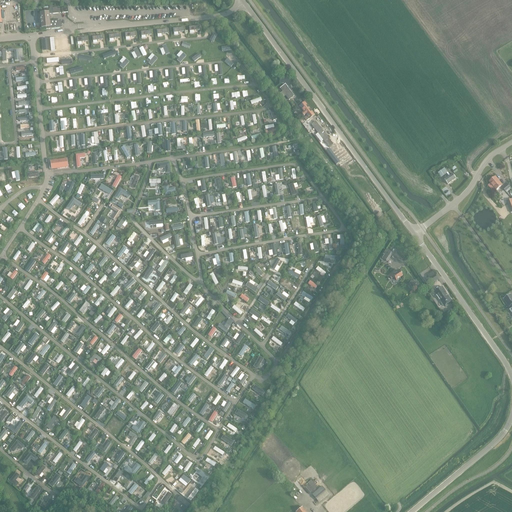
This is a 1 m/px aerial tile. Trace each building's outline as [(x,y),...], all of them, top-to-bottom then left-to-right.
[(59,26),(61,26),(61,21),(50,22),(49,12),(40,13),(41,27),(46,27),(46,29),(60,28),(59,26)] [(21,56),(23,56),(23,48),(15,48),(15,50),(19,50),(19,60),(21,60),(21,56)] [(183,54),(177,61),(180,63),(186,56),(183,54)] [(154,56),(148,64),(151,66),(157,59),(154,56)] [(126,60),(120,67),(123,69),(129,62),(126,60)] [(288,88),(285,84),(280,89),(289,100),(294,96),(288,88)] [(303,115),(304,116),(311,111),(305,102),(299,106),(301,109),(303,111),(300,113),(302,116),(303,115)] [(314,115),(311,111),(304,116),(305,118),(304,118),(306,121),(314,115)] [(315,121),(311,124),(314,128),(319,134),(322,139),(329,147),(333,144),(331,142),(328,138),(327,137),(315,121)] [(162,124),(157,124),(158,128),(154,129),(155,134),(158,134),(159,136),(163,135),(162,124)] [(126,145),(122,147),(126,158),(130,157),(126,145)] [(330,148),(327,151),(336,163),(340,161),(330,148)] [(229,152),(231,160),(233,160),(234,163),(239,162),(237,150),(229,152)] [(85,153),(76,154),(76,167),(81,167),(81,157),(85,157),(85,153)] [(72,166),(71,158),(53,160),(54,168),(72,166)] [(170,162),(157,163),(158,169),(166,168),(166,173),(171,172),(170,162)] [(456,179),(452,174),(450,175),(448,172),(444,167),(437,172),(441,177),(447,173),(447,174),(445,176),(446,178),(445,179),(448,184),(456,179)] [(118,174),(112,186),(116,188),(122,177),(118,174)] [(131,186),(136,188),(140,177),(135,175),(131,186)] [(496,190),(502,185),(495,177),(489,182),(496,190)] [(204,179),(197,181),(198,186),(201,186),(202,192),(207,191),(204,179)] [(70,195),(75,183),(71,181),(66,193),(70,195)] [(296,187),(298,187),(297,183),(290,184),(291,195),(297,194),(296,187)] [(284,194),(283,189),(280,189),(279,184),(274,185),(277,195),(284,194)] [(177,192),(175,187),(169,188),(169,185),(163,186),(165,194),(177,192)] [(102,186),(97,196),(100,197),(105,188),(102,186)] [(129,198),(131,193),(119,188),(115,197),(120,198),(122,194),(129,198)] [(53,205),(60,197),(57,195),(50,203),(53,205)] [(73,197),(66,208),(70,210),(75,204),(80,207),(83,203),(73,197)] [(160,200),(148,200),(148,206),(154,206),(154,210),(160,210),(160,200)] [(270,215),(273,215),(274,219),(278,218),(277,209),(270,209),(270,215)] [(50,215),(45,222),(48,224),(53,217),(50,215)] [(123,217),(117,226),(121,228),(127,219),(123,217)] [(131,242),(137,234),(134,232),(128,240),(131,242)] [(44,241),(47,244),(53,235),(50,233),(44,241)] [(169,241),(168,238),(172,237),(171,233),(160,237),(163,243),(169,241)] [(113,234),(104,245),(107,248),(116,237),(113,234)] [(183,246),(182,239),(179,239),(179,234),(175,235),(176,246),(183,246)] [(74,244),(77,246),(83,237),(80,235),(74,244)] [(65,240),(60,251),(66,254),(69,248),(67,247),(69,242),(65,240)] [(315,253),(318,252),(317,242),(310,243),(311,250),(315,250),(315,253)] [(270,256),(277,255),(275,244),(271,244),(272,250),(269,251),(270,256)] [(91,254),(97,247),(94,245),(88,252),(91,254)] [(124,245),(117,255),(121,257),(127,247),(124,245)] [(147,255),(145,258),(148,261),(156,250),(151,246),(145,254),(147,255)] [(382,258),(386,261),(392,253),(386,249),(383,254),(384,255),(382,258)] [(79,252),(73,260),(76,262),(82,255),(79,252)] [(42,262),(46,264),(51,255),(48,253),(42,262)] [(105,256),(99,264),(102,267),(108,259),(105,256)] [(133,268),(140,259),(138,257),(131,265),(133,268)] [(280,266),(277,265),(280,259),(276,257),(271,268),(278,271),(280,266)] [(29,272),(37,261),(33,258),(25,269),(29,272)] [(158,270),(162,273),(168,263),(163,259),(159,265),(161,266),(158,270)] [(59,273),(64,265),(61,263),(56,271),(59,273)] [(88,274),(95,266),(92,264),(85,271),(88,274)] [(111,275),(114,278),(122,271),(116,265),(112,270),(115,272),(111,275)] [(253,269),(261,276),(264,273),(256,265),(253,269)] [(316,269),(323,275),(326,272),(318,266),(316,269)] [(150,267),(144,277),(148,279),(154,269),(150,267)] [(290,270),(288,274),(299,278),(301,271),(296,269),(295,272),(290,270)] [(12,273),(10,272),(7,275),(12,279),(18,272),(15,270),(12,273)] [(394,277),(396,281),(402,276),(399,271),(393,275),(393,274),(389,276),(391,279),(394,277)] [(41,278),(46,282),(51,276),(45,272),(41,278)] [(214,272),(210,273),(215,284),(218,283),(214,272)] [(433,272),(427,276),(429,279),(427,280),(430,285),(438,280),(433,272)] [(73,274),(69,278),(73,282),(77,278),(73,274)] [(99,283),(102,285),(108,276),(105,274),(99,283)] [(128,289),(136,281),(133,278),(125,286),(128,289)] [(30,279),(24,289),(28,291),(33,281),(30,279)] [(58,290),(64,283),(61,281),(55,288),(58,290)] [(163,281),(157,289),(160,292),(166,284),(163,281)] [(275,290),(277,287),(270,281),(268,284),(275,290)] [(291,291),(294,288),(286,281),(284,284),(291,291)] [(409,284),(414,291),(418,289),(412,281),(409,284)] [(190,283),(183,293),(187,295),(193,285),(190,283)] [(160,291),(163,293),(169,286),(166,284),(160,291)] [(82,292),(85,294),(91,287),(88,285),(82,292)] [(110,294),(113,296),(120,288),(117,286),(110,294)] [(435,292),(445,307),(452,302),(442,287),(435,292)] [(7,297),(10,300),(17,291),(14,288),(7,297)] [(43,289),(36,297),(40,300),(46,292),(43,289)] [(138,298),(141,300),(147,293),(145,290),(138,298)] [(304,291),(300,297),(309,303),(313,297),(304,291)] [(174,303),(179,295),(175,292),(170,300),(174,303)] [(76,295),(73,293),(68,300),(71,303),(76,295)] [(247,302),(250,299),(242,294),(240,297),(247,302)] [(511,294),(503,299),(504,299),(509,307),(509,308),(510,310),(509,310),(511,313),(511,312),(511,296),(511,295),(511,294)] [(102,295),(94,304),(98,306),(105,298),(102,295)] [(258,300),(267,306),(270,302),(261,296),(258,300)] [(195,305),(198,307),(204,299),(201,297),(195,305)] [(129,309),(132,305),(134,306),(136,303),(130,299),(126,307),(129,309)] [(51,309),(53,311),(60,303),(58,301),(51,309)] [(83,313),(90,304),(86,301),(79,310),(83,313)] [(159,302),(151,311),(155,313),(162,305),(159,302)] [(303,311),(305,308),(296,302),(294,305),(303,311)] [(180,312),(184,315),(191,306),(188,303),(180,312)] [(279,313),(281,310),(273,304),(271,307),(279,313)] [(233,307),(240,314),(242,311),(235,305),(233,307)] [(8,307),(4,312),(6,314),(2,318),(5,321),(13,312),(8,307)] [(110,318),(117,309),(114,307),(107,316),(110,318)] [(39,320),(46,311),(43,308),(36,317),(39,320)] [(137,316),(139,318),(145,311),(143,309),(137,316)] [(210,320),(215,311),(212,309),(207,318),(210,320)] [(249,312),(253,315),(252,317),(257,321),(261,315),(252,309),(249,312)] [(65,324),(71,315),(68,313),(61,321),(65,324)] [(288,313),(286,317),(296,324),(299,320),(288,313)] [(94,321),(96,324),(102,317),(100,315),(94,321)] [(199,316),(194,325),(197,327),(203,319),(199,316)] [(222,316),(215,324),(218,326),(224,318),(222,316)] [(15,325),(17,327),(15,330),(19,332),(25,324),(19,320),(15,325)] [(55,321),(48,330),(51,333),(58,324),(55,321)] [(154,332),(161,324),(157,321),(151,329),(154,332)] [(79,336),(86,327),(82,324),(75,333),(79,336)] [(111,335),(115,325),(112,324),(107,334),(111,335)] [(181,336),(186,328),(183,326),(177,333),(181,336)] [(212,337),(217,329),(213,327),(208,335),(212,337)] [(257,328),(254,330),(261,338),(263,335),(257,328)] [(141,329),(134,338),(136,340),(143,331),(141,329)] [(1,340),(4,343),(11,334),(8,332),(1,340)] [(32,345),(40,335),(36,332),(28,342),(32,345)] [(67,332),(60,340),(63,343),(70,335),(67,332)] [(166,343),(172,336),(169,334),(164,341),(166,343)] [(95,335),(90,343),(93,345),(98,337),(95,335)] [(126,335),(121,343),(124,345),(129,336),(126,335)] [(281,345),(283,343),(274,336),(272,339),(281,345)] [(196,338),(191,346),(194,348),(199,340),(196,338)] [(226,348),(230,341),(225,339),(221,345),(226,348)] [(15,351),(18,354),(21,350),(23,352),(27,347),(22,342),(15,351)] [(80,342),(74,351),(77,354),(84,344),(80,342)] [(146,350),(149,352),(155,344),(152,342),(146,350)] [(40,353),(43,356),(51,347),(48,344),(40,353)] [(101,353),(104,355),(111,346),(108,344),(101,353)] [(182,344),(176,352),(179,354),(185,346),(182,344)] [(245,344),(238,354),(242,356),(249,347),(245,344)] [(132,357),(136,359),(142,351),(139,348),(132,357)] [(27,361),(30,364),(37,355),(34,352),(27,361)] [(164,352),(157,361),(161,363),(167,355),(164,352)] [(100,361),(102,358),(95,353),(90,360),(95,364),(99,360),(100,361)] [(195,353),(189,364),(196,367),(199,362),(197,361),(200,356),(195,353)] [(260,356),(253,366),(258,369),(264,358),(260,356)] [(121,358),(114,366),(118,370),(125,361),(121,358)] [(225,359),(219,368),(223,370),(228,361),(225,359)] [(71,369),(68,373),(72,376),(79,367),(73,362),(69,368),(71,369)] [(40,372),(43,375),(50,366),(47,363),(40,372)] [(9,375),(13,376),(17,367),(14,365),(9,375)] [(177,374),(182,368),(179,365),(177,367),(175,365),(172,370),(177,374)] [(204,375),(207,377),(214,368),(211,366),(204,375)] [(230,375),(233,377),(240,368),(237,366),(230,375)] [(164,372),(159,381),(162,383),(167,374),(164,372)] [(242,373),(238,378),(241,380),(239,382),(242,384),(249,376),(245,373),(244,375),(242,373)] [(21,383),(25,386),(31,377),(28,374),(21,383)] [(57,387),(63,377),(60,374),(53,384),(57,387)] [(121,375),(114,384),(117,387),(124,378),(121,375)] [(218,384),(221,386),(227,377),(224,375),(218,384)] [(178,379),(172,391),(176,393),(182,382),(178,379)] [(145,381),(139,390),(143,392),(148,383),(145,381)] [(229,393),(235,384),(232,382),(226,390),(229,393)] [(252,389),(262,396),(266,392),(255,384),(252,389)] [(34,396),(37,398),(44,389),(41,386),(34,396)] [(8,397),(15,389),(12,387),(6,395),(8,397)] [(95,393),(93,396),(98,399),(105,388),(103,387),(97,395),(95,393)] [(132,390),(126,397),(129,400),(135,392),(132,390)] [(161,393),(154,401),(158,403),(164,395),(161,393)] [(193,393),(188,400),(191,402),(197,395),(193,393)] [(218,395),(213,404),(216,405),(221,396),(218,395)] [(51,397),(48,402),(50,404),(47,408),(51,410),(57,401),(51,397)] [(110,407),(114,410),(121,400),(117,397),(110,407)] [(25,398),(19,406),(23,408),(28,400),(25,398)] [(91,400),(86,398),(81,406),(84,408),(85,405),(88,406),(91,400)] [(246,398),(243,402),(254,409),(257,406),(246,398)] [(140,408),(143,410),(149,403),(146,401),(140,408)] [(171,415),(178,406),(174,403),(167,412),(171,415)] [(206,403),(199,413),(203,415),(210,405),(206,403)] [(69,406),(62,414),(65,417),(72,408),(69,406)] [(102,406),(95,417),(99,419),(106,408),(102,406)] [(38,407),(32,417),(35,420),(41,409),(38,407)] [(5,410),(1,415),(0,413),(0,420),(2,422),(9,413),(5,410)] [(123,420),(126,417),(120,411),(117,414),(123,420)] [(212,422),(218,413),(214,411),(209,420),(212,422)] [(185,427),(191,419),(188,416),(182,425),(185,427)] [(50,429),(55,420),(52,418),(47,427),(50,429)] [(82,418),(76,428),(79,430),(85,420),(82,418)] [(111,429),(116,421),(113,419),(108,428),(111,429)] [(17,432),(21,422),(18,420),(13,430),(17,432)] [(134,425),(132,429),(140,433),(146,423),(142,420),(138,427),(134,425)] [(195,431),(198,433),(205,424),(202,422),(195,431)] [(236,432),(238,429),(229,423),(227,426),(236,432)] [(59,438),(62,440),(70,430),(67,428),(59,438)] [(95,428),(89,437),(93,440),(99,431),(95,428)] [(8,435),(6,433),(8,431),(5,429),(0,434),(0,441),(2,439),(4,441),(8,435)] [(26,440),(30,442),(35,432),(32,430),(26,440)] [(210,430),(204,438),(208,440),(213,432),(210,430)] [(131,431),(128,435),(132,437),(128,443),(132,446),(139,436),(131,431)] [(151,442),(156,435),(153,433),(148,439),(151,442)] [(181,442),(184,444),(192,435),(189,433),(181,442)] [(232,445),(235,441),(223,435),(221,439),(232,445)] [(18,447),(22,450),(25,446),(18,440),(10,449),(14,452),(18,447)] [(142,440),(135,449),(138,451),(145,442),(142,440)] [(46,441),(38,451),(42,454),(49,443),(46,441)] [(73,450),(76,452),(83,443),(80,441),(73,450)] [(169,445),(164,452),(167,454),(172,447),(169,445)] [(223,455),(225,452),(215,446),(213,449),(223,455)] [(122,450),(115,460),(119,462),(126,453),(122,450)] [(89,462),(96,453),(93,451),(85,460),(89,462)] [(53,461),(56,464),(63,454),(60,452),(53,461)] [(149,462),(153,464),(159,454),(155,452),(149,462)] [(180,454),(174,462),(177,464),(183,456),(180,454)] [(215,466),(217,463),(208,457),(206,461),(215,466)] [(189,461),(183,470),(187,473),(193,463),(189,461)] [(103,472),(110,464),(107,462),(100,470),(103,472)] [(74,463),(67,472),(70,474),(77,465),(74,463)] [(128,465),(124,469),(133,477),(141,466),(137,463),(132,469),(128,465)] [(43,464),(35,473),(39,476),(46,467),(43,464)] [(165,476),(172,467),(169,465),(162,473),(165,476)] [(197,481),(202,485),(210,476),(200,469),(197,473),(202,477),(197,481)] [(119,470),(113,479),(117,482),(123,472),(119,470)] [(9,481),(17,487),(20,483),(16,480),(20,475),(16,472),(9,481)] [(53,487),(61,476),(57,473),(49,484),(53,487)] [(83,487),(90,477),(85,474),(82,480),(77,477),(74,482),(83,487)] [(151,474),(144,483),(147,485),(154,476),(151,474)] [(316,484),(322,479),(319,476),(313,481),(316,484)] [(317,487),(311,480),(307,483),(302,487),(309,494),(317,487)] [(190,487),(187,491),(190,494),(195,487),(188,481),(185,484),(190,487)] [(102,482),(95,492),(99,494),(106,484),(102,482)] [(131,495),(139,486),(135,483),(128,491),(131,495)] [(34,499),(42,489),(38,485),(30,496),(34,499)] [(319,487),(311,494),(318,502),(326,495),(319,487)] [(171,495),(166,492),(161,502),(166,505),(171,495)] [(109,503),(113,506),(119,497),(116,495),(109,503)] [(181,507),(184,510),(190,504),(181,495),(178,498),(184,505),(181,507)] [(47,503),(43,501),(40,506),(49,510),(54,501),(50,498),(47,503)] [(129,506),(124,511),(129,511),(134,507),(128,503),(127,504),(129,506)]
